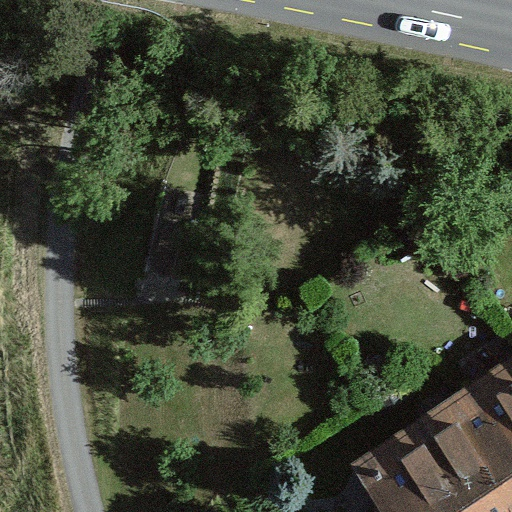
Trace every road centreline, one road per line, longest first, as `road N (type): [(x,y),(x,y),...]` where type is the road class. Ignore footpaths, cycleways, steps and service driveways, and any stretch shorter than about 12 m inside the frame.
road 1 (track): [(114,0),(60,268),(61,377),(92,511)]
road 2 (secondary): [(372,0),(511,30)]
